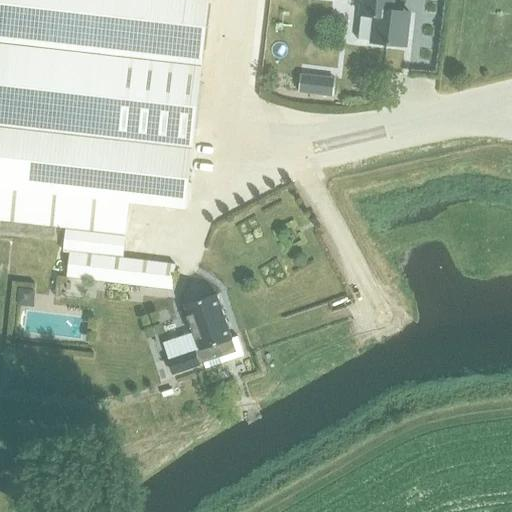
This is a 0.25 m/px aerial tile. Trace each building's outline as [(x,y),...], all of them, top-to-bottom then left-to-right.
[(0,0),(0,186),(128,201),(189,208),(212,0),(0,0)] [(410,13),(392,11),(393,0),(342,0),(362,2),(358,41),(406,47),(410,13)] [(336,70),(333,93),(341,93),(343,71),(336,70)] [(312,80),(310,94),(326,97),(328,83),(312,80)] [(121,258),(128,201),(0,186),(0,221),(66,229),(63,253),(69,254),(69,252),(121,258)] [(175,264),(121,258),(69,252),(69,254),(66,277),(172,289),(175,264)] [(17,303),(34,304),(36,287),(18,286),(17,303)] [(216,295),(185,306),(199,350),(168,360),(172,374),(204,364),(206,369),(243,357),(236,336),(230,338),(216,295)]
